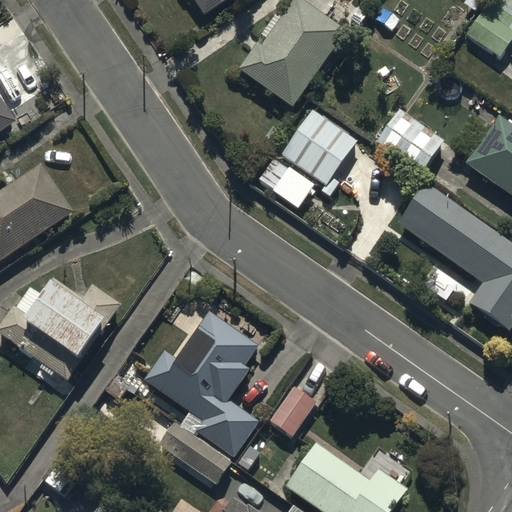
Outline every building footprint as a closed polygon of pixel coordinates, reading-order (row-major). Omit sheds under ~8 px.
[(233,0),(194,0),(208,19),(233,0)] [(294,109),(347,32),(348,31),(302,0),(295,0),(264,46),(260,42),(240,72),(294,109)] [(511,0),(467,0),(464,5),(482,17),(469,37),(502,60),(511,44),(511,0)] [(0,135),(18,124),(0,97),(0,135)] [(361,142),(313,110),(281,157),(329,189),(361,142)] [(446,143),(400,111),(376,147),(422,179),(446,143)] [(511,123),(502,117),(467,165),(511,197),(511,123)] [(42,166),(0,195),(0,265),(75,214),(42,166)] [(511,243),(427,186),(398,228),(485,287),(473,305),(511,331),(511,243)] [(459,281),(433,265),(419,287),(445,304),(459,281)] [(15,308),(0,329),(0,333),(71,385),(84,365),(81,363),(107,327),(108,327),(123,307),(94,287),(84,301),(55,280),(42,297),(32,290),(17,310),(15,308)] [(165,352),(145,381),(205,422),(198,433),(236,460),(260,424),(230,403),(252,371),(246,368),(260,348),(210,314),(177,361),(165,352)] [(319,405),(295,388),(271,424),(295,441),(319,405)] [(318,446),(287,489),(318,511),(397,511),(411,494),(380,472),(372,484),(318,446)] [(301,511),(295,507),(291,511),(258,511),(251,507),(249,509),(235,500),(226,511),(301,511)]
